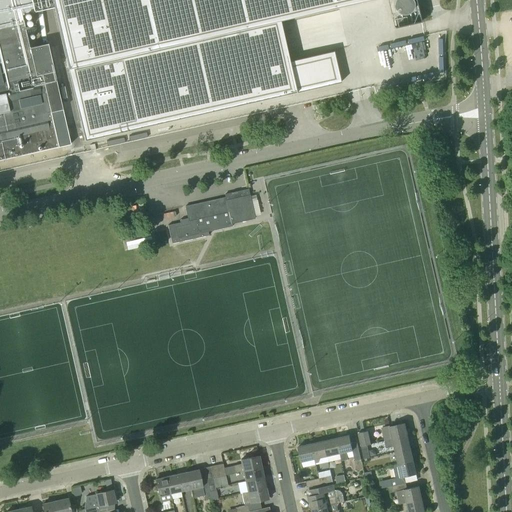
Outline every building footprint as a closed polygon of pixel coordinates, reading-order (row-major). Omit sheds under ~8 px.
[(30,47),(22,13),(34,10),(31,0),(0,0),(0,160),(59,147),(51,112),(63,109),(55,71),(45,74),(39,46),(30,47)] [(366,0),(53,0),(85,141),(296,92),(280,20),(366,0)] [(401,14),(404,15),(406,14),(409,13),(411,12),(413,10),(414,7),(414,5),(414,2),(412,0),(395,0),(394,2),(394,5),(394,7),(395,10),(397,12),(399,13),(401,14)] [(396,26),(408,23),(407,17),(395,20),(396,26)] [(185,206),(188,218),(185,219),(185,221),(181,222),(168,225),(172,243),(209,235),(208,232),(233,226),(232,224),(255,218),(251,199),(248,189),(225,194),(226,197),(185,206)] [(127,240),(128,248),(140,247),(139,239),(127,240)] [(385,438),(385,441),(408,436),(405,423),(383,428),(385,438)] [(369,431),(359,433),(358,433),(361,446),(367,445),(372,444),(369,431)] [(337,438),(340,453),(342,461),(349,460),(347,452),(353,451),(355,461),(361,460),(358,446),(352,447),(350,435),(337,438)] [(408,436),(385,441),(387,448),(395,446),(396,452),(411,449),(408,436)] [(340,453),(337,438),(324,441),(327,456),(340,453)] [(311,444),(315,459),(327,456),(324,441),(311,444)] [(315,459),(311,444),(298,447),(301,462),(315,459)] [(399,465),(414,461),(411,449),(396,452),(399,465)] [(224,468),(226,475),(235,473),(243,471),(261,467),(259,456),(241,460),(241,464),(234,465),(224,468)] [(414,461),(399,465),(393,466),(396,479),(391,480),(392,486),(406,483),(405,477),(417,474),(414,461)] [(223,464),(217,465),(220,477),(226,476),(226,475),(224,468),(223,464)] [(220,477),(217,465),(211,466),(215,488),(221,486),(220,477)] [(216,490),(215,488),(211,466),(205,468),(211,498),(212,500),(218,498),(216,490)] [(246,482),(264,477),(261,467),(243,471),(246,482)] [(188,472),(192,489),(193,498),(204,495),(205,500),(211,498),(205,468),(188,472)] [(318,473),(319,478),(320,484),(327,483),(325,477),(324,477),(323,471),(318,473)] [(192,489),(188,472),(177,474),(181,492),(192,489)] [(181,492),(177,474),(167,476),(170,494),(181,492)] [(167,476),(156,479),(159,496),(170,494),(167,476)] [(248,492),(266,488),(264,477),(246,482),(248,492)] [(320,484),(319,478),(306,481),(307,487),(320,484)] [(406,483),(392,486),(394,492),(396,492),(399,504),(407,503),(422,499),(419,486),(408,489),(406,483)] [(337,490),(335,490),(334,484),(320,488),(309,490),(311,496),(309,496),(312,509),(327,506),(345,502),(343,494),(342,492),(341,491),(340,490),(338,490),(337,490)] [(266,488),(248,492),(242,493),(244,504),(268,499),(266,488)] [(97,506),(98,506),(99,506),(116,503),(113,490),(107,491),(96,493),(96,494),(86,496),(85,509),(97,506)] [(71,511),(68,498),(55,501),(57,511),(71,511)] [(424,511),(422,499),(407,503),(409,511),(424,511)] [(44,511),(57,511),(55,501),(43,504),(44,511)]
